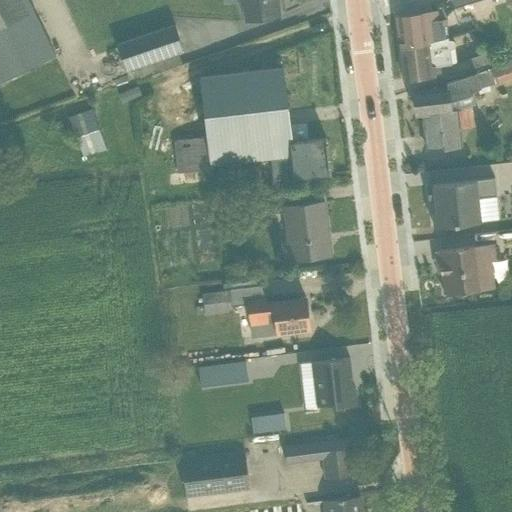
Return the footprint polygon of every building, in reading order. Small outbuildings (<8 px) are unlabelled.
[(0,0),(0,82),(55,56),(27,0),(0,0)] [(244,21),(281,16),(278,0),(239,0),(240,4),(242,3),(244,21)] [(451,0),(454,9),(480,0),(451,0)] [(396,17),(400,48),(448,40),(448,38),(445,20),(439,20),(438,12),(396,17)] [(118,43),(127,69),(183,49),(175,23),(118,43)] [(400,48),(405,80),(436,75),(443,81),(445,80),(491,65),(487,53),(456,63),(454,47),(455,45),(454,42),(452,41),(448,40),(400,48)] [(446,88),(414,92),(416,116),(422,115),(426,151),(462,147),(457,111),(475,106),(470,91),(477,89),(478,94),(490,90),(489,86),(511,78),(511,59),(491,65),(445,80),(446,88)] [(283,68),(202,78),(208,136),(212,170),(213,183),(263,177),(262,175),(285,173),(285,171),(292,170),(293,179),(329,175),(325,139),(292,142),(283,68)] [(98,108),(69,118),(82,156),(112,147),(98,108)] [(177,173),(212,170),(208,136),(173,140),(177,173)] [(494,178),(426,186),(428,201),(434,201),(431,214),(433,227),(481,222),(479,199),(496,197),(494,178)] [(330,257),(323,201),(303,203),(301,190),(262,195),(264,215),(284,213),(289,261),(330,257)] [(169,241),(170,214),(145,212),(144,235),(151,236),(149,265),(172,266),(173,241),(169,241)] [(440,265),(443,294),(494,287),(491,262),(496,261),(494,244),(434,251),(436,266),(440,265)] [(229,290),(202,294),(204,306),(196,307),(197,315),(204,314),(205,315),(232,312),(232,307),(247,305),(252,337),(309,330),(305,299),(266,304),(264,284),(229,289),(229,290)] [(349,359),(311,363),(316,407),(331,405),(332,409),(357,406),(355,388),(351,388),(347,360),(349,359)] [(244,361),(198,366),(200,387),(247,382),(244,361)] [(255,380),(258,399),(270,398),(267,379),(255,380)] [(253,433),(286,429),(284,412),(251,417),(253,433)] [(351,438),(284,446),(286,464),(322,460),(323,479),(354,475),(351,438)] [(181,458),(186,498),(249,490),(245,451),(196,456),(194,451),(182,453),(183,458),(181,458)] [(323,500),(323,511),(361,511),(360,496),(323,500)] [(300,511),(299,502),(226,511),(300,511)]
